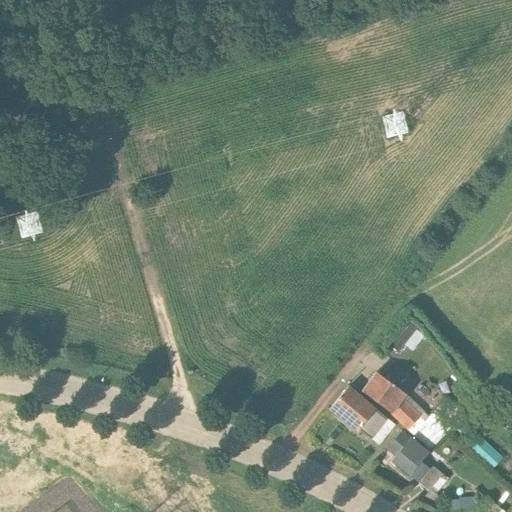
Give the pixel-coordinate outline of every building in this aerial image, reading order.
[(405,324),(388,347),(396,353),(402,346),(412,353),(424,338),(405,324)] [(460,434),(470,423),(464,417),(464,416),(445,399),(423,423),(419,418),(424,413),(405,395),(374,373),(360,392),(403,429),(429,450),(450,427),(460,434)] [(378,445),(394,426),(347,387),(329,410),(356,432),(358,430),(378,445)] [(427,453),(400,431),(386,449),(394,457),(391,462),(426,493),(423,497),(435,507),(441,501),(435,495),(447,479),(431,467),(429,470),(420,463),(427,453)] [(501,458),(477,436),(466,448),(490,470),(501,458)] [(442,461),(453,448),(444,440),(433,454),(442,461)] [(501,511),(486,499),(477,511),(478,511),(501,511)]
